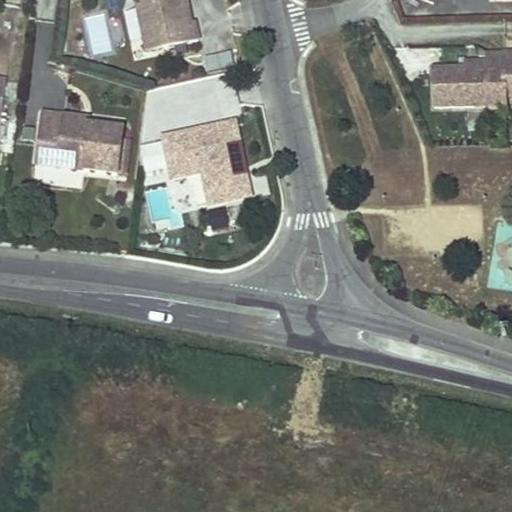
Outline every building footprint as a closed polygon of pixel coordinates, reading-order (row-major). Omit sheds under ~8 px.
[(182,10),(180,0),(182,0),(142,0),(144,5),(137,7),(145,42),(161,39),(163,49),(199,42),(195,23),(192,24),(188,8),(182,10)] [(163,49),(161,39),(145,42),(147,53),(163,49)] [(508,94),(506,50),(488,51),(488,58),(489,63),(466,64),(434,65),(436,103),(508,101),(508,94)] [(208,71),(234,67),(231,52),(205,57),(208,71)] [(124,141),(125,132),(91,128),(84,127),(85,119),(43,114),(40,146),(48,147),(45,167),(75,171),(119,176),(124,141)] [(241,146),(236,123),(164,138),(165,143),(166,148),(142,153),(147,174),(170,169),(173,180),(187,177),(193,202),(199,207),(209,205),(209,208),(252,199),(247,178),(247,175),(243,176),(241,166),(245,165),(241,146)] [(34,140),(35,130),(24,130),(23,139),(34,140)] [(128,176),(132,142),(124,141),(119,176),(128,176)] [(142,153),(166,148),(165,143),(141,148),(142,153)] [(45,167),(48,147),(40,146),(39,151),(38,166),(45,167)] [(229,228),(225,211),(210,214),(214,232),(229,228)] [(511,226),(495,225),(491,290),(511,291),(511,226)]
